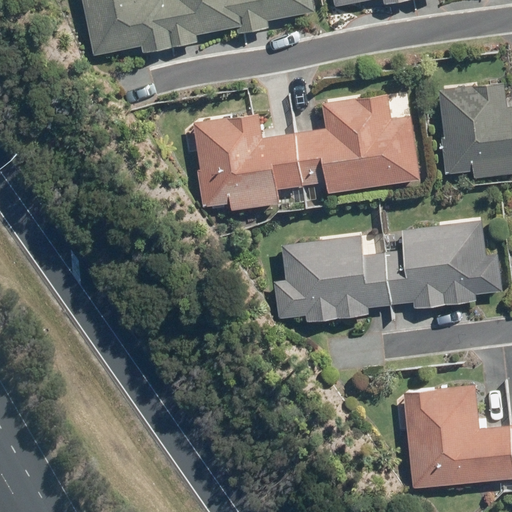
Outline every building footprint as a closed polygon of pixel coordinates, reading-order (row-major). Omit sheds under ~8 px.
[(170,44),(161,0),(80,0),(91,52),(139,42),(140,49),(170,44)] [(240,22),(236,0),(161,0),(170,44),(196,39),(194,31),(235,23),(240,22)] [(236,0),(240,22),(235,23),(237,30),(268,23),(266,16),(313,7),(311,0),(236,0)] [(511,102),(505,103),(502,78),(436,85),(442,134),(440,134),(444,171),(471,167),(472,173),(511,169),(511,102)] [(293,130),(301,181),(324,178),(326,189),(416,175),(408,112),(388,114),(386,91),(321,100),(324,126),(293,130)] [(301,181),(293,130),(260,134),(257,110),(190,119),(198,166),(196,167),(201,204),(228,200),(229,206),(278,199),(276,185),(301,181)] [(484,250),(480,216),(399,226),(401,247),(384,249),(391,301),(412,299),(412,305),(474,296),(473,290),(501,287),(497,249),(484,250)] [(362,251),(360,231),(280,241),(284,277),(272,278),(277,315),(304,312),(304,318),(366,310),(366,303),(389,301),(383,248),(362,251)] [(511,474),(511,454),(508,422),(478,424),(473,381),(402,387),(411,484),(511,474)]
